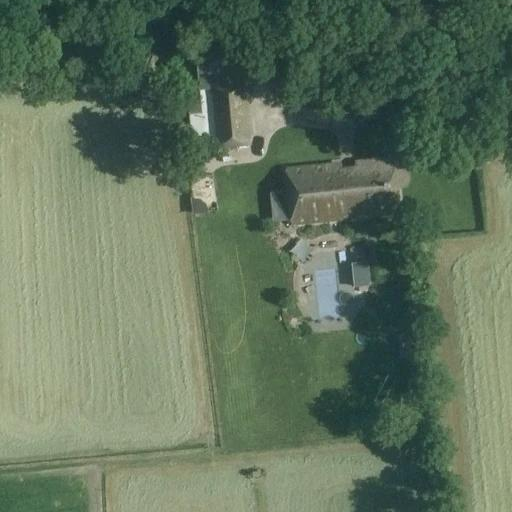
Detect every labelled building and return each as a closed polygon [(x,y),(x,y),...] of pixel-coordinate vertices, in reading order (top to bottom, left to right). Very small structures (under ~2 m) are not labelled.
[(217,150),(250,147),(238,39),(204,43),(217,150)] [(350,41),(331,43),(333,56),(338,55),(338,58),(346,58),(346,54),(352,54),(350,41)] [(481,112),(457,131),(471,149),(495,130),(481,112)] [(283,170),(289,224),(396,213),(391,159),(283,170)] [(414,335),(401,336),(403,352),(416,351),(414,335)]
